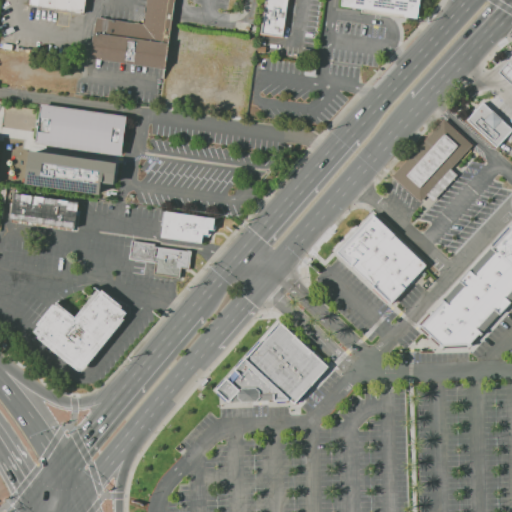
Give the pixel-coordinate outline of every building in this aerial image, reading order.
[(27,0),(27,5),(83,13),(84,0),(27,0)] [(165,68),(173,0),(145,0),(143,23),(95,17),(89,59),(165,68)] [(290,0),(284,38),(261,35),(265,0),(290,0)] [(406,19),(362,12),(362,9),(342,6),(342,0),(420,0),(418,18),(407,16),(406,19)] [(314,60),(302,58),(303,48),(316,50),(314,60)] [(511,83),(499,72),(509,61),(511,63),(511,83)] [(316,76),(305,75),(307,62),(318,63),(316,76)] [(511,132),(497,148),(467,120),(484,102),(493,111),(493,110),(504,120),(503,120),(511,128),(511,132)] [(37,144),(42,104),(128,116),(122,156),(37,144)] [(1,125),(27,129),(30,109),(4,105),(1,125)] [(421,202),(393,176),(445,119),(473,145),(470,148),(472,150),(463,160),(461,158),(451,169),(458,175),(434,201),(427,195),(421,202)] [(118,162),(115,184),(102,182),(100,194),(26,184),(31,150),(118,162)] [(75,230),(13,222),(14,220),(11,219),(14,193),(75,202),(76,201),(79,202),(78,210),(82,210),(81,216),(77,215),(75,230)] [(209,237),(204,236),(203,243),(162,237),(166,211),(215,218),(214,225),(215,225),(218,227),(209,237)] [(391,303),(337,252),(373,215),(427,265),(391,303)] [(442,348),(440,346),(441,345),(432,337),(431,338),(429,336),(430,335),(421,327),(420,328),(418,326),(420,323),(421,324),(431,314),(430,313),(432,310),(433,311),(442,302),(441,301),(443,298),(444,299),(460,281),(459,281),(470,269),(471,270),(491,248),(490,247),(492,244),(494,246),(510,228),(509,226),(511,224),(511,299),(511,301),(511,302),(500,315),(499,314),(483,332),(483,333),(481,335),(482,335),(473,345),(473,344),(470,347),(468,347),(467,345),(444,346),(445,348),(442,348)] [(180,278),(154,274),(156,262),(130,258),(133,241),(155,244),(155,247),(187,251),(187,250),(192,251),(190,268),(182,267),(180,278)] [(85,369),(83,370),(80,371),(78,370),(38,337),(39,336),(34,332),(39,326),(37,324),(54,304),(56,305),(58,302),(76,317),(98,289),(101,292),(103,290),(123,306),(121,308),(127,313),(123,318),(125,319),(85,369)] [(231,402),(230,402),(216,390),(227,378),(228,380),(236,371),(235,370),(256,347),(255,346),(268,332),(268,333),(279,321),(329,367),(295,404),(289,398),(289,400),(273,401),(273,400),(231,402)]
